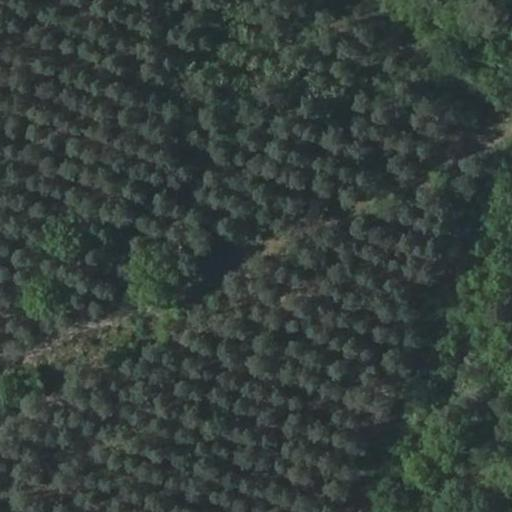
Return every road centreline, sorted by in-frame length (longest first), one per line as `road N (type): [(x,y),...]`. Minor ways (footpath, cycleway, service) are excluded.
road 1 (track): [(0,358),(511,129)]
road 2 (track): [(372,0),(511,120)]
